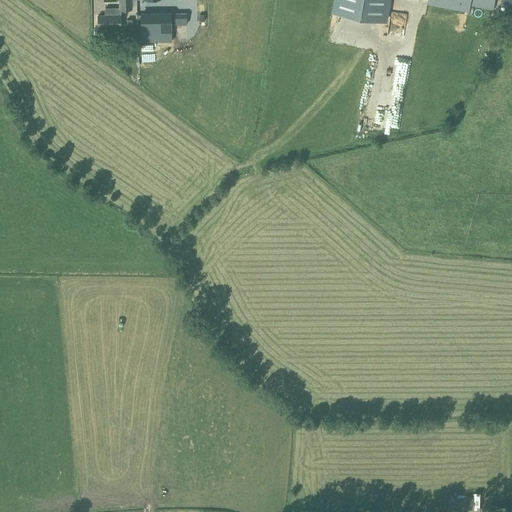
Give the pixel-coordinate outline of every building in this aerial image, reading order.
[(119,0),(120,9),(132,9),(132,0),(119,0)] [(335,0),(333,12),(386,21),(389,0),(335,0)] [(471,5),(493,8),(494,0),(427,0),(427,3),(469,11),(471,5)] [(163,27),(189,26),(189,14),(162,16),(162,11),(141,13),(143,41),(163,40),(163,27)] [(99,15),(99,27),(121,26),(121,15),(99,15)] [(450,497),(450,509),(474,509),(474,497),(450,497)]
